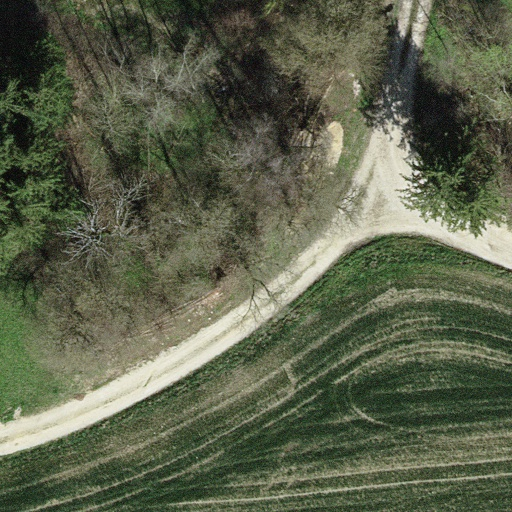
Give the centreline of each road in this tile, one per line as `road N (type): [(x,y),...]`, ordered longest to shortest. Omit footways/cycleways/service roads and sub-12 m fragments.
road 1 (track): [(0,440),(39,432),(154,373),(272,294),(376,195),(413,0)]
road 2 (track): [(376,195),(511,251)]
